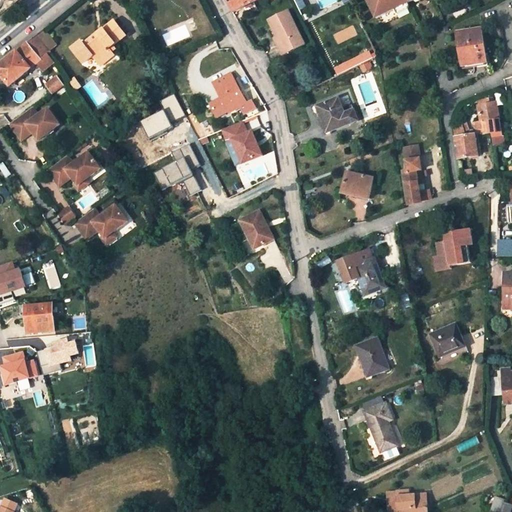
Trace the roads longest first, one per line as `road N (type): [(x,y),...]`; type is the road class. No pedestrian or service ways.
road 1 (residential): [(217,0),(282,113),(301,250)]
road 2 (residential): [(301,250),(351,511)]
road 3 (unknown): [(474,361),(453,435),(344,486)]
road 4 (residential): [(301,250),(478,188)]
road 5 (unknown): [(511,57),(448,109),(455,196)]
